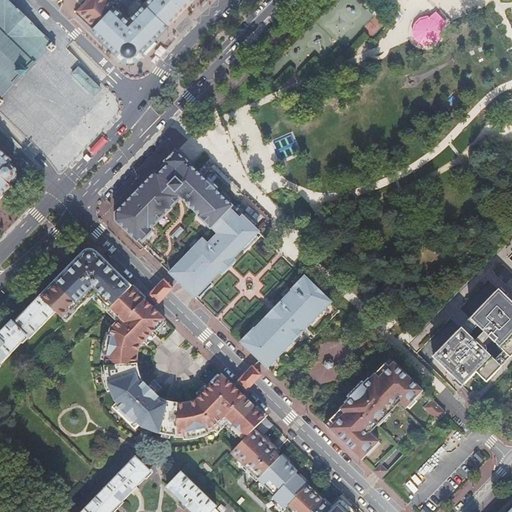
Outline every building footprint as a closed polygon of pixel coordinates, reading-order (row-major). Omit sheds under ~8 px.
[(0,0),(0,102),(1,102),(0,101),(0,96),(12,83),(14,85),(33,65),(32,64),(47,49),(50,52),(54,48),(50,44),(50,45),(43,37),(6,0),(0,0)] [(131,0),(86,0),(74,13),(115,52),(117,50),(118,49),(118,50),(119,52),(121,54),(123,56),(125,56),(127,57),(130,56),(132,55),(134,54),(135,52),(136,50),(137,49),(140,52),(190,0),(132,0),(132,1),(131,0)] [(118,49),(117,50),(118,52),(119,54),(121,56),(124,58),(127,58),(131,57),(134,56),(136,53),(137,49),(136,50),(135,52),(134,54),(132,55),(130,56),(127,57),(125,56),(123,56),(121,54),(119,52),(118,50),(118,49)] [(77,68),(70,74),(92,96),(99,89),(77,68)] [(0,197),(10,187),(7,184),(8,183),(10,183),(15,178),(15,171),(10,166),(8,166),(7,165),(10,162),(0,151),(0,197)] [(113,218),(137,241),(140,238),(149,229),(180,197),(199,216),(201,214),(213,225),(211,228),(218,234),(207,245),(202,239),(169,273),(175,279),(177,280),(179,282),(195,297),(196,295),(199,298),(212,284),(210,282),(220,272),(222,274),(229,267),(235,261),(232,259),(242,249),(245,251),(258,238),(255,235),(258,232),(242,216),(240,219),(229,209),(232,206),(216,190),(207,182),(203,178),(190,166),(189,167),(185,164),(187,162),(179,155),(177,153),(117,215),(113,218)] [(207,182),(216,190),(218,188),(209,180),(207,182)] [(213,225),(201,214),(199,216),(198,217),(210,229),(211,228),(213,225)] [(171,237),(174,240),(183,230),(180,227),(171,237)] [(149,229),(140,238),(143,241),(151,232),(149,229)] [(83,253),(40,298),(55,313),(62,319),(73,308),(76,310),(93,293),(109,309),(131,287),(109,266),(95,252),(93,251),(91,250),(88,250),(85,251),(83,253)] [(253,329),(241,342),(261,362),(264,365),(273,357),(275,359),(294,340),(292,337),(298,331),(300,333),(303,331),(321,312),(318,309),(327,299),(304,277),(291,290),(292,290),(295,293),(287,301),(285,298),(262,322),(264,324),(257,332),(254,330),(253,329)] [(148,294),(155,301),(153,302),(150,306),(151,307),(155,304),(156,302),(158,304),(166,295),(173,287),(172,286),(174,284),(177,280),(175,279),(172,282),(170,284),(163,278),(156,286),(148,294)] [(150,306),(131,287),(109,309),(106,312),(116,322),(110,330),(106,341),(106,343),(108,343),(107,348),(105,347),(104,360),(104,366),(105,373),(107,385),(109,384),(111,389),(109,390),(110,391),(114,402),(116,403),(120,407),(118,409),(133,423),(134,421),(139,425),(140,427),(153,432),(161,435),(169,436),(176,437),(182,436),(194,435),(195,433),(198,432),(199,436),(201,435),(208,432),(208,431),(213,430),(217,426),(221,429),(223,427),(226,424),(238,435),(243,440),(253,430),(264,418),(265,418),(235,389),(234,387),(221,375),(219,377),(212,384),(210,383),(208,385),(209,386),(208,388),(206,390),(202,394),(195,401),(189,403),(177,404),(175,404),(167,402),(159,400),(154,394),(150,391),(147,387),(141,382),(139,376),(136,364),(136,358),(139,346),(146,339),(149,336),(152,333),(153,331),(154,332),(156,330),(155,329),(162,321),(164,320),(151,307),(150,306)] [(287,301),(295,293),(292,290),(285,298),(287,301)] [(435,356),(456,377),(464,384),(475,372),(486,383),(495,373),(498,369),(492,363),(494,360),(485,352),(486,351),(486,350),(486,349),(486,348),(485,347),(491,340),(503,352),(505,350),(511,356),(511,355),(511,303),(499,290),(470,319),(466,323),(461,328),(435,356)] [(14,325),(12,323),(0,335),(0,365),(27,338),(29,339),(55,313),(40,298),(28,310),(14,325)] [(318,309),(321,312),(330,302),(327,299),(318,309)] [(62,319),(64,322),(76,310),(73,308),(62,319)] [(156,330),(157,331),(165,323),(162,321),(155,329),(156,330)] [(264,324),(262,322),(254,330),(257,332),(264,324)] [(294,340),(300,333),(298,331),(292,337),(294,340)] [(146,339),(149,342),(155,336),(152,333),(149,336),(146,339)] [(106,341),(103,340),(101,344),(100,355),(100,360),(104,360),(105,347),(107,348),(108,343),(106,343),(106,341)] [(456,377),(435,356),(432,358),(453,378),(454,379),(456,377)] [(267,368),(275,359),(273,357),(264,365),(267,368)] [(330,359),(324,361),(323,366),(327,369),(332,368),(333,363),(330,359)] [(389,367),(393,363),(389,359),(385,363),(389,367)] [(262,374),(255,367),(261,362),(259,360),(254,366),(252,364),(237,380),(239,382),(234,387),(235,389),(240,383),(247,390),(262,374)] [(419,389),(393,363),(389,367),(385,363),(369,380),(368,379),(364,383),(349,399),(344,403),(345,404),(329,421),(333,425),(329,429),(354,453),(356,451),(363,458),(374,446),(371,443),(375,439),(368,432),(375,425),(376,424),(388,411),(397,402),(398,401),(400,399),(407,407),(415,398),(413,396),(419,389)] [(105,373),(101,373),(102,379),(103,385),(106,392),(110,391),(109,390),(111,389),(109,384),(107,385),(105,373)] [(219,377),(217,374),(209,382),(210,383),(212,384),(219,377)] [(154,394),(160,388),(153,381),(147,387),(150,391),(154,394)] [(349,399),(364,383),(361,381),(352,391),(347,396),(349,399)] [(208,388),(205,385),(199,391),(202,394),(206,390),(208,388)] [(415,398),(422,391),(419,389),(413,396),(415,398)] [(407,407),(400,399),(398,401),(405,409),(407,407)] [(437,420),(444,412),(431,400),(424,408),(436,420),(437,420)] [(112,407),(135,429),(139,425),(134,421),(133,423),(118,409),(120,407),(116,403),(112,407)] [(390,414),(388,411),(376,424),(378,426),(390,414)] [(253,430),(243,440),(230,453),(241,464),(257,480),(273,496),(273,497),(272,498),(277,503),(284,510),(285,510),(286,509),(288,511),(353,511),(349,507),(344,503),(339,498),(339,497),(331,505),(328,503),(326,506),(321,501),(294,474),(296,473),(287,464),(280,456),(279,457),(274,452),(275,451),(274,451),(269,445),(263,440),(260,437),(271,425),(264,418),(253,430)] [(223,427),(235,438),(238,435),(226,424),(223,427)] [(276,449),(266,438),(263,440),(269,445),(274,451),(276,449)] [(363,458),(356,451),(354,453),(361,460),(363,458)] [(478,451),(473,455),(481,463),(485,458),(478,451)] [(289,462),(282,454),(280,456),(287,464),(289,462)] [(150,473),(136,459),(84,511),(112,511),(134,490),(150,473)] [(244,471),(255,482),(257,480),(241,464),(239,466),(244,471)] [(380,478),(387,471),(380,464),(375,470),(373,471),(380,478)] [(180,473),(166,488),(165,488),(189,511),(210,511),(214,509),(215,507),(180,473)] [(349,507),(351,505),(341,495),(339,498),(344,503),(349,507)] [(282,511),(284,510),(277,503),(274,506),(280,511),(282,511)]
